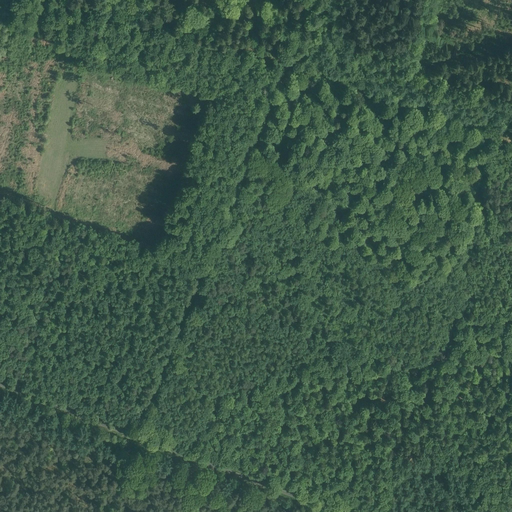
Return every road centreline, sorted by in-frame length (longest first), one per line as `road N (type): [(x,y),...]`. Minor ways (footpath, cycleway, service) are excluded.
road 1 (track): [(132,432),(308,0)]
road 2 (track): [(85,0),(511,127)]
road 3 (track): [(349,511),(132,432)]
road 4 (track): [(132,432),(0,381)]
